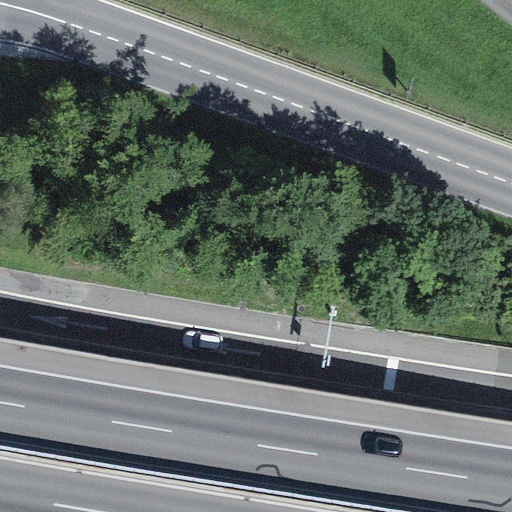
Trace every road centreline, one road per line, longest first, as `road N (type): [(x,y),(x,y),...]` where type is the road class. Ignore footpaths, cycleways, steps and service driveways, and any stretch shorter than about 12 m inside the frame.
road 1 (motorway): [(0,3),(511,183)]
road 2 (motorway): [(511,484),(0,402)]
road 3 (motorway): [(511,394),(0,317)]
